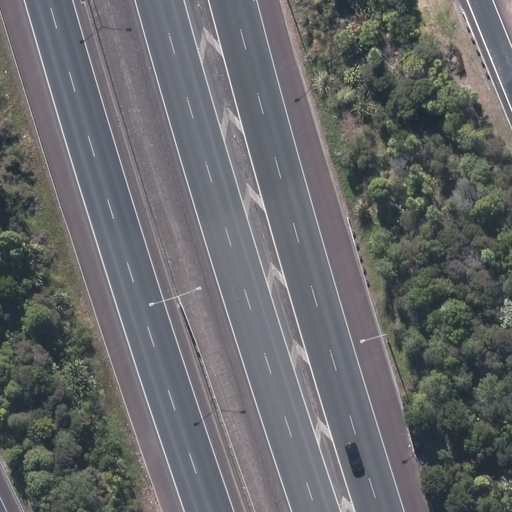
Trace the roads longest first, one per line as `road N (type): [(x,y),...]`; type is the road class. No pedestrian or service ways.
road 1 (motorway): [(214,511),(50,0)]
road 2 (motorway): [(159,0),(318,511)]
road 3 (motorway): [(234,0),(378,511)]
